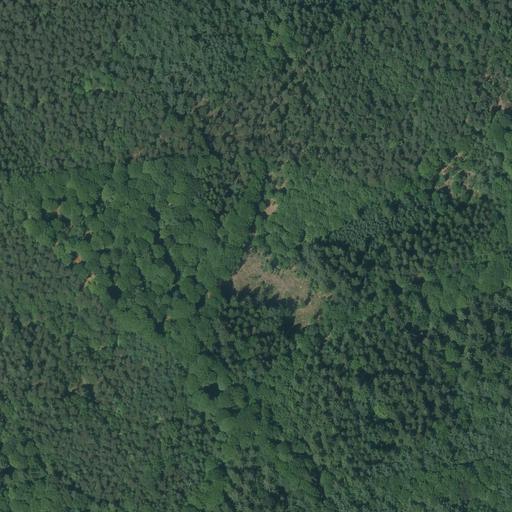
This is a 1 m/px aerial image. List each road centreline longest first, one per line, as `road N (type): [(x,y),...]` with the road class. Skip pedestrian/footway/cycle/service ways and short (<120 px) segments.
road 1 (track): [(4,205),(13,190),(98,175),(250,163),(383,189),(492,126),(511,125)]
road 2 (track): [(0,201),(121,325),(177,362),(231,427),(327,511)]
road 3 (track): [(511,252),(380,297),(302,351),(241,412),(192,511)]
road 4 (track): [(119,511),(190,374),(263,164)]
road 5 (track): [(98,175),(399,0)]
road 6 (track): [(302,172),(511,53)]
road 7 (track): [(0,107),(188,0)]
road 8 (track): [(316,498),(511,482)]
road 9 (track): [(318,161),(289,0)]
road 10 (track): [(116,42),(151,78),(207,166)]
